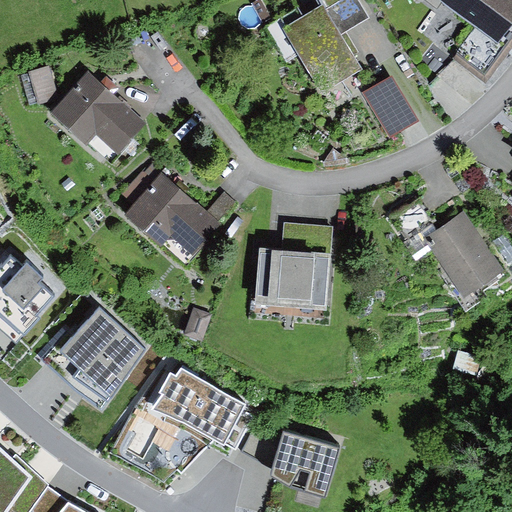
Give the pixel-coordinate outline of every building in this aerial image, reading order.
[(320,0),(325,7),(284,32),(322,94),(362,70),(341,37),(370,19),(358,0),(320,0)] [(511,0),(435,0),(436,0),(475,29),(498,46),(511,27),(511,0)] [(511,27),(498,46),(475,29),(452,59),(485,84),(511,48),(511,27)] [(50,68),(29,74),(38,107),(59,101),(50,68)] [(100,84),(88,74),(51,116),(87,148),(98,136),(120,155),(146,124),(113,96),(119,89),(112,83),(106,77),(100,84)] [(417,123),(393,79),(363,95),(387,139),(417,123)] [(206,212),(151,164),(123,195),(138,208),(129,218),(163,249),(171,239),(193,258),(222,226),(219,223),(206,212)] [(70,179),(62,185),(67,192),(75,185),(70,179)] [(223,192),(206,212),(219,223),(236,203),(223,192)] [(420,199),(391,217),(405,241),(435,223),(420,199)] [(464,213),(424,239),(464,299),(504,273),(464,213)] [(285,226),(282,252),(331,256),(333,229),(285,226)] [(282,252),(259,250),(254,306),(326,312),(331,256),(282,252)] [(23,264),(11,254),(0,267),(0,318),(20,336),(57,294),(40,279),(44,274),(27,259),(23,264)] [(194,308),(184,337),(203,344),(213,315),(194,308)] [(145,353),(100,311),(74,339),(64,332),(40,360),(80,396),(102,413),(145,353)] [(458,353),(453,371),(476,377),(480,358),(458,353)] [(484,368),(476,379),(487,386),(494,374),(484,368)] [(236,451),(255,416),(246,411),(248,407),(181,370),(176,378),(170,374),(158,396),(163,399),(156,411),(224,449),(226,445),(236,451)] [(253,430),(241,453),(273,471),(284,436),(258,427),(253,430)] [(326,501),(339,451),(284,436),(273,471),(271,479),(290,491),(326,501)] [(0,511),(29,511),(49,490),(51,487),(15,456),(12,459),(0,448),(0,511)] [(29,511),(83,511),(68,503),(49,490),(29,511)]
